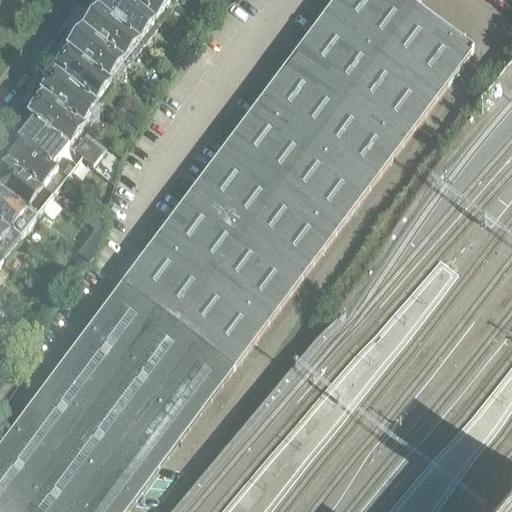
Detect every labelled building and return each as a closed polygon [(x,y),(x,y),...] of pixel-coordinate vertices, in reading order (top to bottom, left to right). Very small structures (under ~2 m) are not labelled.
[(399,0),(339,0),(0,451),(0,511),(129,511),(473,55),(399,0)] [(156,28),(119,0),(106,0),(105,2),(105,7),(98,16),(140,48),(156,28)] [(169,7),(160,0),(119,0),(156,28),(171,9),(169,7)] [(219,1),(214,8),(223,14),(228,8),(219,1)] [(84,33),(82,36),(124,68),(140,48),(98,16),(92,23),(88,24),(84,29),(84,33)] [(124,68),(82,36),(76,43),(72,44),(68,49),(69,53),(67,55),(69,58),(108,88),(124,68)] [(111,90),(108,88),(69,58),(53,78),(56,80),(95,110),(111,90)] [(95,110),(56,80),(51,86),(40,99),(43,102),(82,132),(98,112),(95,110)] [(107,155),(84,136),(85,134),(82,132),(43,102),(27,123),(30,125),(69,155),(77,161),(93,173),(107,155)] [(77,161),(69,155),(30,125),(22,136),(24,141),(19,146),(58,176),(63,179),(77,161)] [(12,163),(7,169),(42,197),(58,176),(19,146),(10,157),(12,163)] [(0,196),(37,225),(53,205),(42,197),(7,169),(1,169),(0,170),(0,196)] [(0,229),(21,245),(37,225),(0,196),(0,229)] [(91,236),(99,242),(104,222),(97,216),(88,229),(94,233),(91,236)] [(21,245),(0,229),(0,262),(4,266),(21,245)] [(93,262),(99,242),(92,237),(76,258),(89,267),(93,262)] [(80,262),(66,282),(73,287),(88,267),(80,262)] [(46,299),(54,305),(59,299),(51,293),(46,299)] [(45,303),(39,312),(47,317),(53,308),(45,303)] [(27,334),(34,325),(26,320),(20,328),(27,334)] [(0,352),(9,360),(17,350),(5,340),(0,345),(0,352)]
